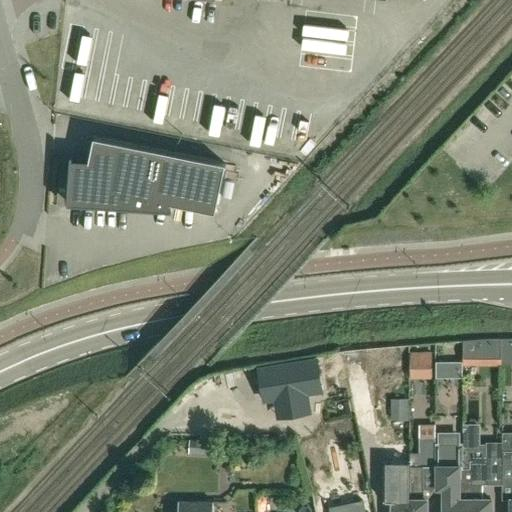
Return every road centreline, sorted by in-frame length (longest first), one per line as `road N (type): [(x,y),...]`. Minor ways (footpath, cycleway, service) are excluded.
road 1 (primary): [(0,372),(80,340),(179,318),(342,294),(511,285)]
road 2 (unclassified): [(13,236),(26,205),(26,157),(0,49)]
